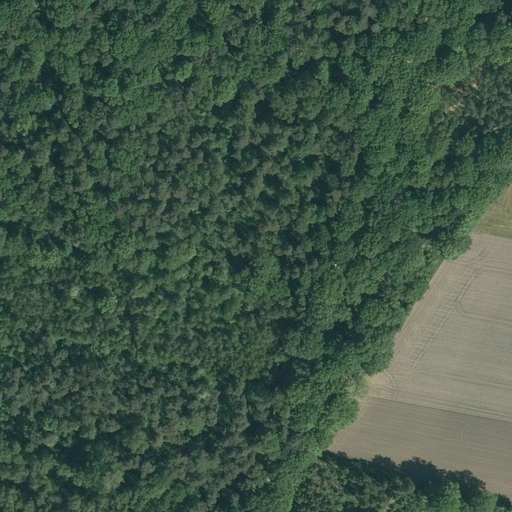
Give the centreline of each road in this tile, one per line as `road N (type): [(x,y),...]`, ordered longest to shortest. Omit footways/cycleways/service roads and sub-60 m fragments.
road 1 (track): [(422,45),(253,511)]
road 2 (track): [(368,165),(449,181),(471,171),(473,151),(434,147)]
